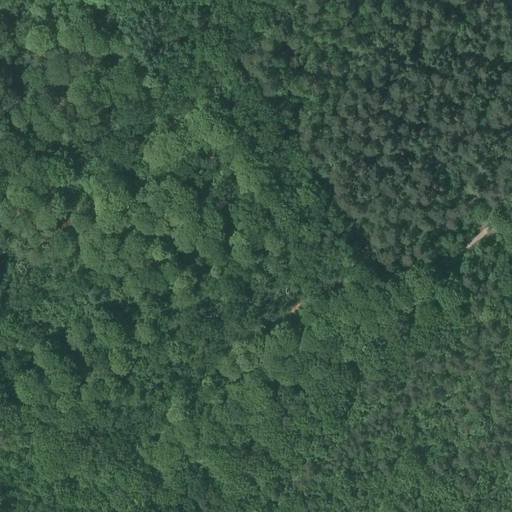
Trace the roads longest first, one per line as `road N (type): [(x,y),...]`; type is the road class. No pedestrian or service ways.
road 1 (unknown): [(511,135),(365,274),(334,318),(217,423),(178,490)]
road 2 (unknown): [(511,384),(349,511),(225,472),(178,490)]
road 3 (track): [(178,490),(389,308)]
road 4 (unknown): [(0,369),(63,418),(172,475),(178,490)]
road 5 (track): [(178,490),(0,403)]
road 6 (track): [(389,308),(511,203)]
